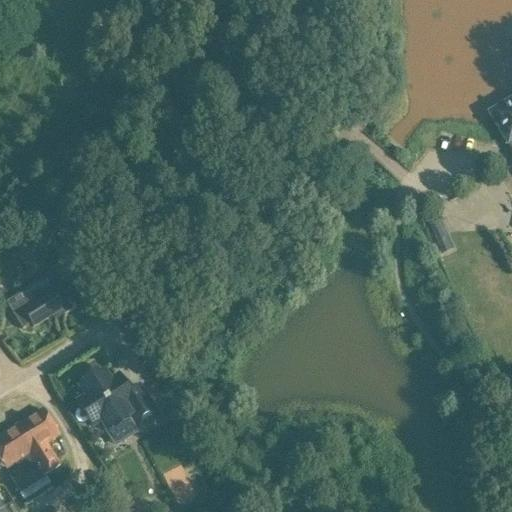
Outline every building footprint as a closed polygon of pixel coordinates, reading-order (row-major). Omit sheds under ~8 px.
[(511,98),(488,113),(506,144),(507,146),(508,146),(511,151),(511,149),(511,98)] [(442,255),(455,250),(440,217),(427,223),(442,255)] [(118,295),(128,288),(115,269),(104,276),(118,295)] [(15,298),(7,303),(23,330),(31,325),(33,329),(52,317),(53,319),(62,313),(64,316),(78,307),(68,290),(63,283),(50,291),(44,280),(15,298)] [(130,418),(139,431),(159,418),(139,387),(129,394),(118,377),(109,383),(103,373),(97,377),(94,373),(83,380),(85,384),(79,388),(86,398),(77,404),(92,428),(101,422),(107,432),(130,418)] [(20,416),(0,426),(0,465),(8,478),(12,476),(22,492),(44,477),(53,492),(76,479),(62,455),(65,452),(35,401),(18,412),(20,416)] [(191,492),(181,467),(164,474),(174,499),(191,492)]
